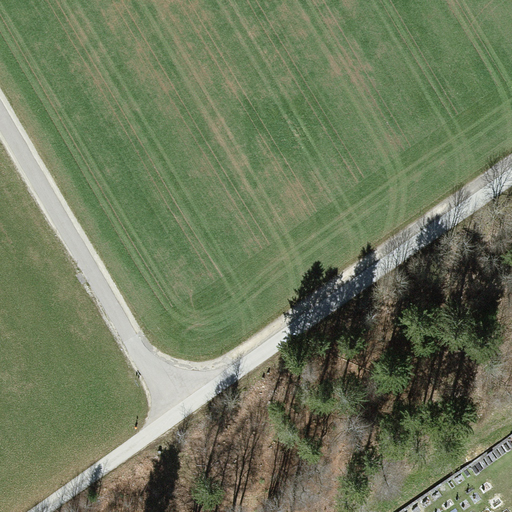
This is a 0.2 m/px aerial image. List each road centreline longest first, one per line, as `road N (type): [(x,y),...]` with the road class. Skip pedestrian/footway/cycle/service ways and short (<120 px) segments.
road 1 (unclassified): [(511,181),(174,411),(0,112)]
road 2 (track): [(50,511),(174,411)]
